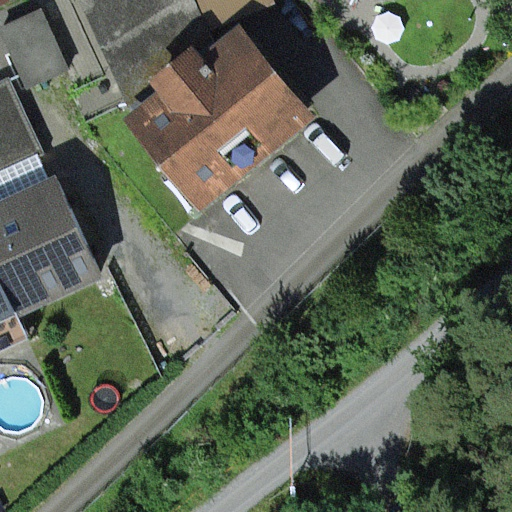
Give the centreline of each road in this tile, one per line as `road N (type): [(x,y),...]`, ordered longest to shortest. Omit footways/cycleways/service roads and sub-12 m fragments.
road 1 (residential): [(511,81),(52,511)]
road 2 (unclassified): [(224,511),(511,284)]
